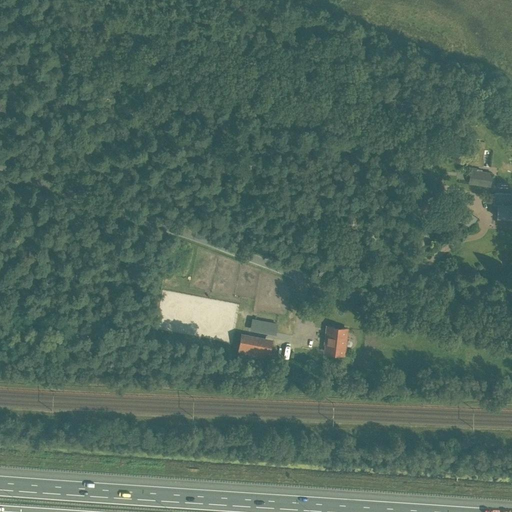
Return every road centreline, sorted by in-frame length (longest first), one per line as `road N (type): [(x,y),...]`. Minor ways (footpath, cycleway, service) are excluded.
road 1 (unclassified): [(511,321),(401,304),(304,277),(0,164)]
road 2 (motorway): [(398,511),(0,482)]
